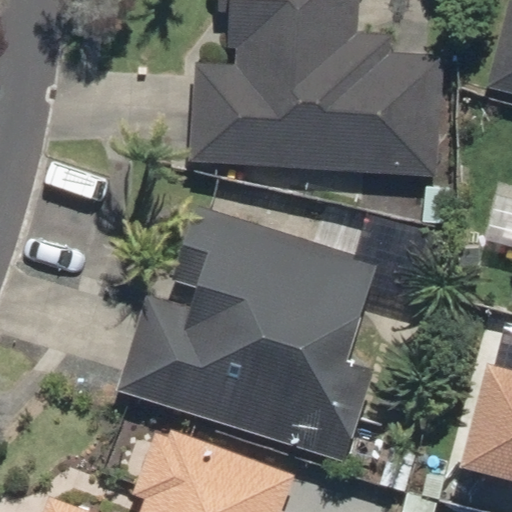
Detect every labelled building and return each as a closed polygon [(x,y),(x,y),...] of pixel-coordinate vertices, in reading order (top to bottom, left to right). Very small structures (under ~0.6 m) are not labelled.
[(187,67),(181,164),(433,180),(441,58),(389,55),(390,36),(353,34),(354,0),(213,0),(209,68),(187,67)] [(511,0),(501,0),(478,91),(511,99),(511,0)] [(138,296),(107,393),(340,466),(370,371),(342,363),(373,263),(191,206),(160,303),(138,296)] [(511,324),(499,322),(487,369),(473,365),(446,472),(511,488),(511,324)] [(77,511),(41,499),(36,511),(279,511),(292,478),(152,426),(127,494),(141,499),(136,511),(77,511)]
